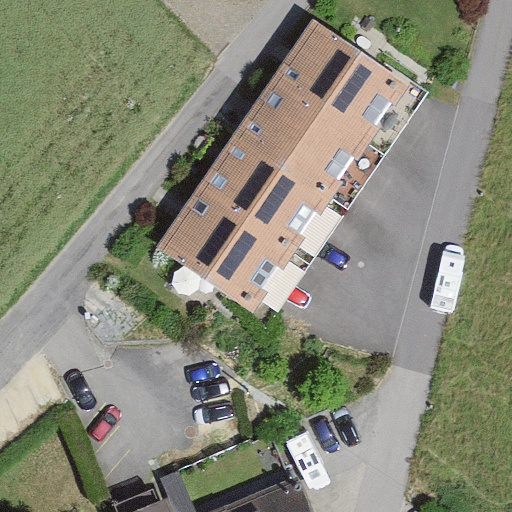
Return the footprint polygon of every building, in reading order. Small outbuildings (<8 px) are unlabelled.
[(315,12),(277,69),(378,135),(415,78),(315,12)] [(341,191),(378,135),(277,69),(240,125),(341,191)] [(240,125),(202,181),(303,248),(341,191),(240,125)] [(263,307),(303,248),(202,181),(162,242),(263,307)] [(143,511),(284,511),(255,455),(143,511)]
